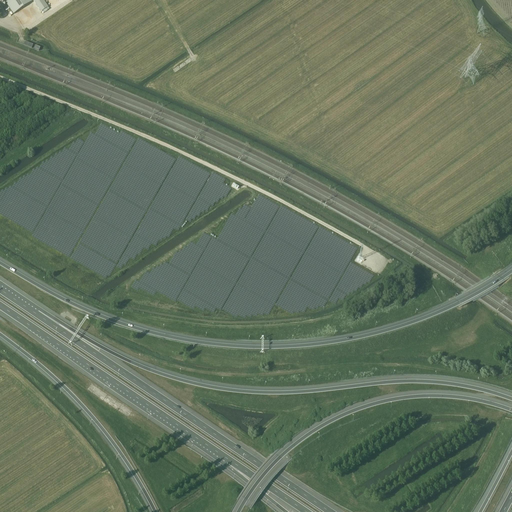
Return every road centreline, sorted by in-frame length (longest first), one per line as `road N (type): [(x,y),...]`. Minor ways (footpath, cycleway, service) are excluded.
road 1 (motorway): [(511,270),(436,313),(384,331),(256,346),(129,326),(0,263)]
road 2 (motorway): [(511,399),(432,381),(281,393),(214,388),(160,374),(36,313)]
road 3 (track): [(0,78),(257,188),(363,246),(372,259)]
road 4 (motorway): [(328,511),(36,313)]
road 5 (motorway): [(511,409),(433,396),(344,414),(280,457),(238,511)]
road 6 (motorway): [(0,306),(229,461)]
road 7 (motorway): [(0,335),(99,425),(154,511)]
